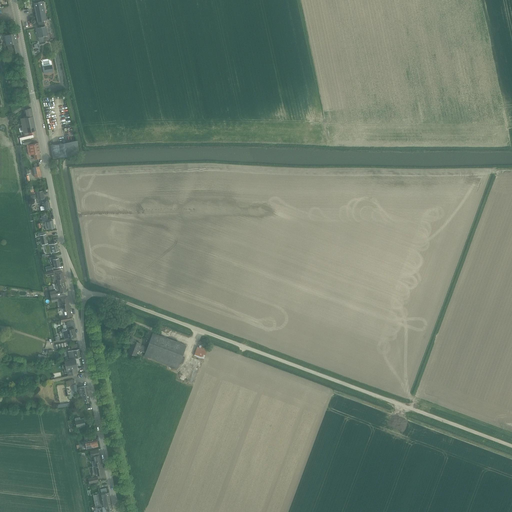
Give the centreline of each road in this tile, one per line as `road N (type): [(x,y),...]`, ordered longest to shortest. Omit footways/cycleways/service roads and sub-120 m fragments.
road 1 (tertiary): [(62,248),(12,0)]
road 2 (tertiary): [(115,511),(79,330)]
road 3 (track): [(323,119),(298,0)]
